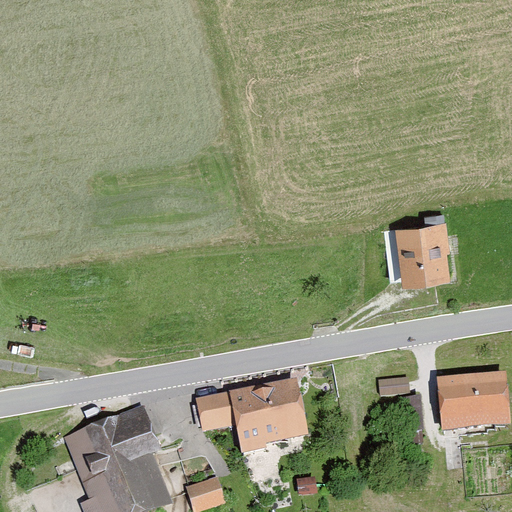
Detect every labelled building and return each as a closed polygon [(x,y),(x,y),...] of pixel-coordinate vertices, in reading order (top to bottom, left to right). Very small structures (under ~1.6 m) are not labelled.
[(392,277),(440,271),(433,217),(385,223),(392,277)] [(411,380),(383,382),(384,397),(412,395),(411,380)] [(448,433),(511,430),(511,396),(511,381),(446,383),(448,433)] [(246,455),(315,443),(304,383),(199,402),(205,435),(241,428),(246,455)] [(428,440),(424,404),(403,406),(407,442),(428,440)] [(163,461),(142,411),(67,442),(94,505),(84,509),(85,511),(175,511),(155,464),(163,461)] [(196,511),(215,511),(227,509),(220,483),(191,490),(196,511)] [(320,498),(319,485),(304,487),(305,499),(320,498)]
